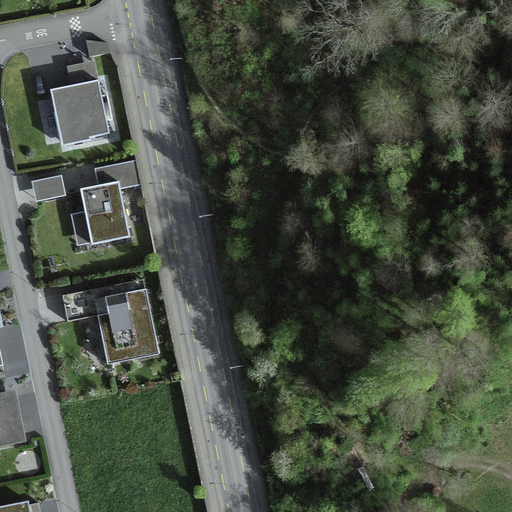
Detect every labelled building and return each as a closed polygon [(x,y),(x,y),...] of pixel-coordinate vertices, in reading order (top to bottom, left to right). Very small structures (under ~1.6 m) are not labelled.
[(89,137),(109,133),(98,80),(50,90),(62,146),(90,140),(89,137)] [(98,168),(101,185),(119,181),(136,178),(133,161),(98,168)] [(80,189),(91,245),(130,237),(119,181),(101,185),(80,189)] [(98,316),(107,364),(159,354),(146,289),(91,300),(95,316),(98,316)] [(0,445),(25,441),(22,423),(0,427),(0,445)] [(0,511),(30,511),(28,500),(0,506),(0,511)]
